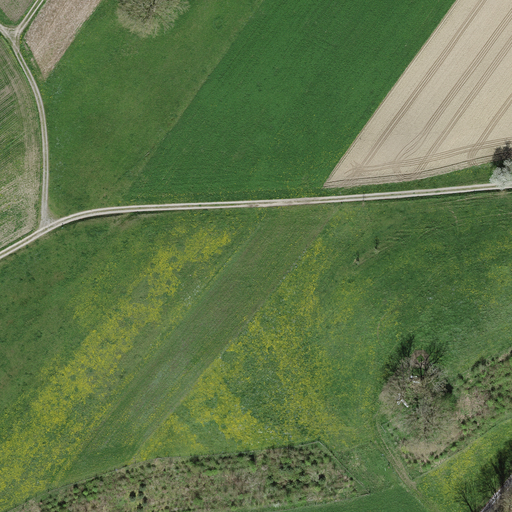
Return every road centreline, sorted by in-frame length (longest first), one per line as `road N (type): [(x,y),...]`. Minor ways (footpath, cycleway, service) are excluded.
road 1 (track): [(0,254),(46,226),(99,210),(511,185)]
road 2 (track): [(269,204),(23,511)]
road 3 (track): [(46,226),(36,98),(0,27)]
